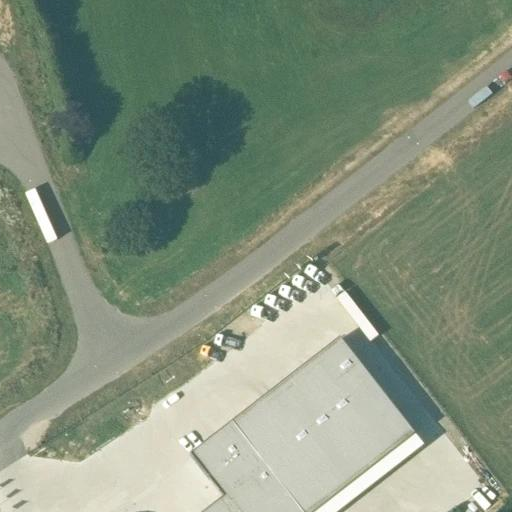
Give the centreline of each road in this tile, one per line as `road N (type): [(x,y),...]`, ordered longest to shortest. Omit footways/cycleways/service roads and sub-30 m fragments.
road 1 (unknown): [(80,485),(269,358),(326,335),(364,348),(418,421),(416,470),(387,511)]
road 2 (residential): [(109,362),(206,301),(511,65)]
road 3 (residential): [(109,362),(31,154)]
road 4 (residential): [(0,434),(109,362)]
